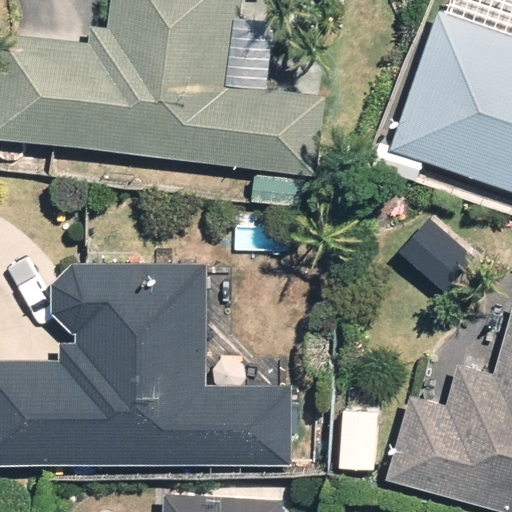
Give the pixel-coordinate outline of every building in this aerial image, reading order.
[(10,21),(0,105),(0,127),(333,166),(342,90),(244,79),(253,0),(120,0),(118,17),(89,32),(10,21)] [(511,24),(449,1),(402,136),(511,174),(511,24)] [(0,451),(300,456),(301,377),(218,376),(220,254),(92,252),(89,253),(87,254),(85,255),(83,257),(81,258),(79,260),(77,261),(76,263),(74,265),(73,267),(71,269),(70,271),(69,274),(69,276),(68,278),(67,281),(67,283),(67,286),(67,288),(67,291),(67,293),(68,295),(69,298),(69,300),(70,302),(71,305),(73,307),(74,309),(76,311),(77,312),(79,314),(81,316),(83,317),(85,318),(87,320),(87,347),(0,345),(0,451)] [(460,390),(426,381),(402,466),(511,496),(511,338),(504,368),(468,358),(460,390)] [(384,465),(389,406),(349,403),(344,461),(384,465)] [(291,511),(293,490),(180,481),(177,511),(291,511)]
